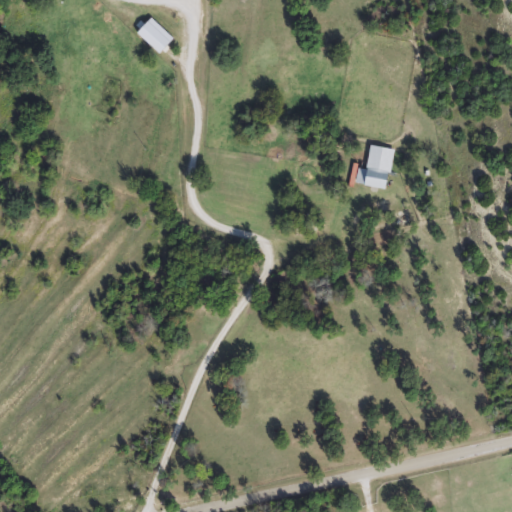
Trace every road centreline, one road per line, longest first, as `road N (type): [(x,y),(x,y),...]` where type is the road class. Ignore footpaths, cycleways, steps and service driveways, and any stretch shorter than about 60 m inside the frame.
road 1 (residential): [(146,511),(193,386),(270,252),(192,203),(194,0)]
road 2 (residential): [(511,441),(185,511)]
